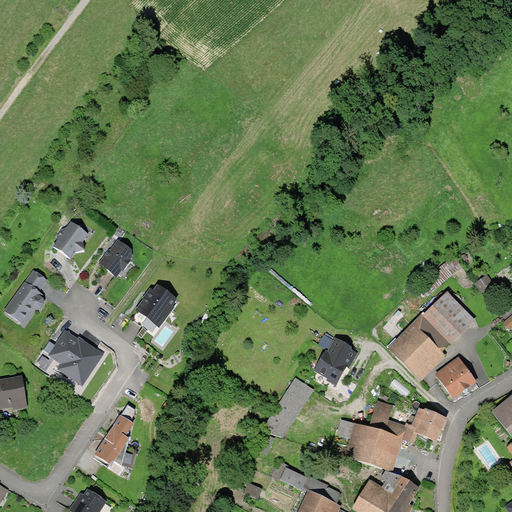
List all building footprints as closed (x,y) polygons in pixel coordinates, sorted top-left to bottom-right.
[(61,252),(71,259),(76,252),(77,253),(85,251),(84,242),(83,242),(84,241),(88,235),(73,224),(72,223),(65,232),(63,230),(57,237),(60,239),(54,248),(61,252)] [(107,270),(116,277),(119,274),(122,269),(124,270),(130,262),(128,261),(132,257),(131,252),(119,243),(112,252),(111,251),(107,257),(108,257),(102,264),(106,267),(108,269),(107,270)] [(455,258),(444,266),(452,276),(462,267),(455,258)] [(122,269),(119,274),(126,279),(136,267),(130,262),(124,270),(122,269)] [(427,296),(452,276),(444,266),(419,287),(420,289),(426,295),(427,296)] [(38,292),(46,280),(35,272),(26,284),(27,285),(25,287),(24,287),(12,303),(13,304),(7,312),(21,323),(23,320),(23,321),(28,314),(27,313),(32,306),(36,309),(39,308),(40,308),(43,305),(42,301),(39,298),(36,296),(39,293),(38,292)] [(144,304),(139,311),(159,325),(172,308),(170,306),(175,300),(159,288),(154,294),(151,292),(146,299),(147,300),(144,304)] [(415,306),(426,295),(420,289),(409,299),(415,306)] [(436,306),(452,323),(460,316),(444,298),(436,306)] [(461,333),(452,323),(436,306),(435,305),(390,350),(396,356),(430,322),(451,343),(461,333)] [(139,311),(132,319),(152,334),(159,325),(139,311)] [(441,353),(451,343),(430,322),(396,356),(396,357),(414,374),(438,350),(441,353)] [(93,369),(102,355),(87,345),(86,347),(82,344),(66,333),(51,356),(64,364),(60,370),(78,381),(88,366),(93,369)] [(322,363),(318,371),(330,378),(331,382),(337,385),(342,376),(342,373),(343,370),(346,369),(347,367),(349,368),(357,354),(347,348),(346,344),(336,339),(328,353),(324,355),(321,360),(322,363)] [(465,390),(476,382),(461,360),(438,377),(454,398),(465,390)] [(88,366),(78,381),(82,385),(93,369),(88,366)] [(0,408),(2,408),(1,405),(8,404),(14,403),(15,409),(26,407),(21,379),(0,382),(0,408)] [(296,379),(262,431),(282,438),(313,390),(296,379)] [(359,462),(383,469),(390,447),(394,436),(397,426),(388,424),(393,407),(378,403),(370,428),(359,462)] [(128,406),(96,455),(109,463),(112,460),(122,466),(122,465),(129,441),(127,440),(135,410),(128,406)] [(511,436),(511,409),(499,420),(511,436)] [(421,410),(414,427),(412,430),(418,433),(436,441),(441,430),(446,420),(427,412),(426,413),(421,410)] [(333,453),(347,458),(358,425),(343,420),(333,453)] [(358,425),(347,458),(359,462),(370,428),(358,425)] [(413,444),(418,433),(412,430),(414,427),(409,425),(407,429),(403,439),(413,444)] [(394,436),(403,439),(407,429),(397,426),(394,436)] [(258,450),(266,454),(274,439),(266,434),(258,450)] [(109,463),(107,466),(120,475),(125,468),(122,465),(122,466),(112,460),(109,463)] [(306,490),(309,482),(287,472),(282,481),(305,492),(306,490)] [(401,476),(400,477),(388,473),(383,480),(393,487),(390,492),(408,504),(413,497),(419,488),(401,476)] [(323,498),(328,487),(311,479),(309,482),(306,490),(311,492),(323,498)] [(360,511),(403,511),(408,504),(390,492),(370,480),(354,508),(360,511)] [(337,492),(328,487),(323,498),(334,504),(336,505),(340,496),(337,492)] [(98,511),(105,502),(89,491),(86,497),(83,495),(80,499),(79,498),(76,502),(71,511),(72,511),(98,511)] [(302,511),(330,511),(334,504),(323,498),(311,492),(302,511)]
